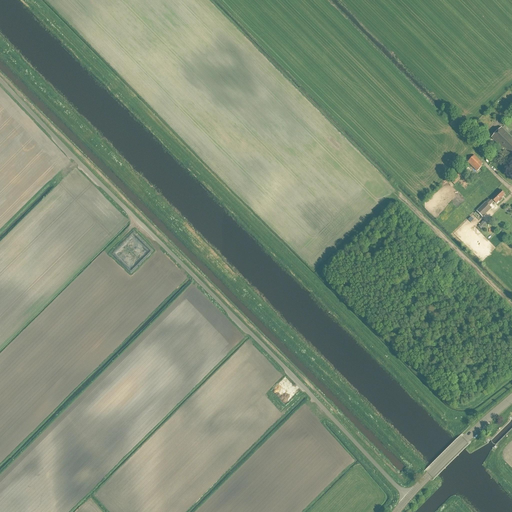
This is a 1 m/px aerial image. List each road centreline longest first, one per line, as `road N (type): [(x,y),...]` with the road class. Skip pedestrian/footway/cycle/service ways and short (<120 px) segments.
road 1 (unclassified): [(408,499),(0,81)]
road 2 (track): [(511,307),(391,191)]
road 3 (tertiary): [(408,499),(511,399)]
